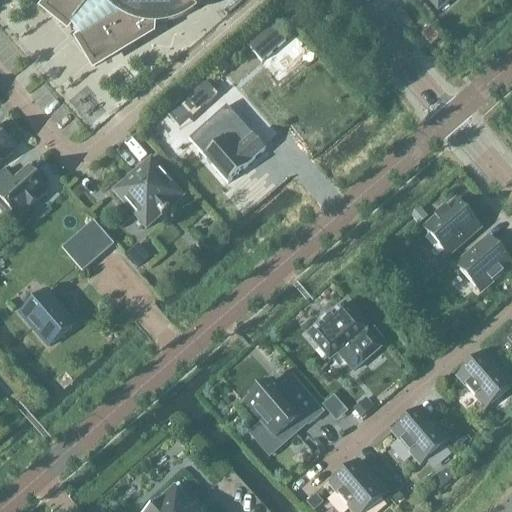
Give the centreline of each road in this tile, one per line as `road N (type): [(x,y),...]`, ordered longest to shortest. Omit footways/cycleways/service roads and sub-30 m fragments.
road 1 (unclassified): [(0,510),(449,120)]
road 2 (residential): [(267,0),(74,167),(0,82)]
road 3 (residential): [(309,488),(511,312)]
road 4 (residential): [(449,120),(344,0)]
